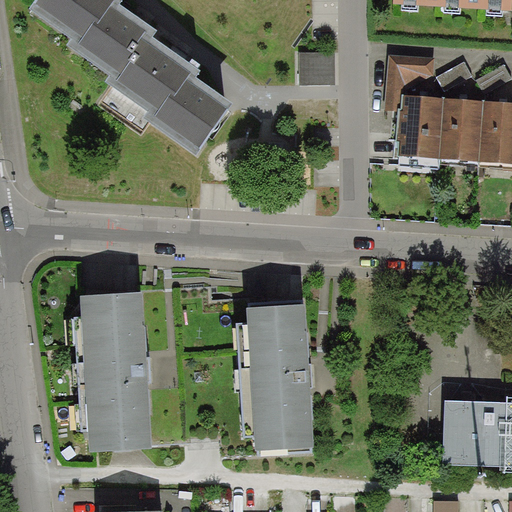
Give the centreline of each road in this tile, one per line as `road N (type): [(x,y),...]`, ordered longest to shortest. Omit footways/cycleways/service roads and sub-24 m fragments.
road 1 (residential): [(511,264),(3,235)]
road 2 (residential): [(3,235),(31,511)]
